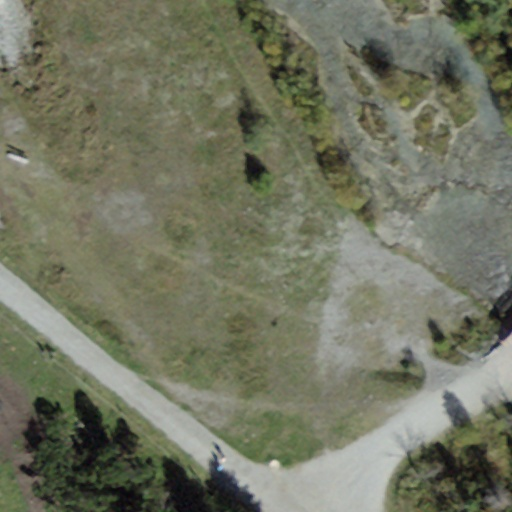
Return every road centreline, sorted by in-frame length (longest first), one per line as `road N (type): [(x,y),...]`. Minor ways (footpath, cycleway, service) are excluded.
road 1 (track): [(0,284),(99,378),(285,511)]
road 2 (track): [(497,374),(388,446),(323,511)]
